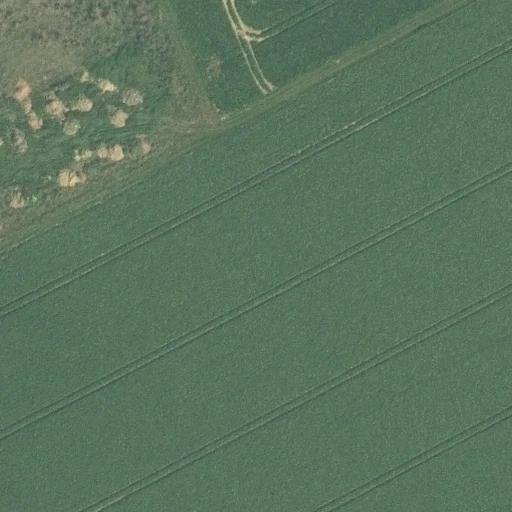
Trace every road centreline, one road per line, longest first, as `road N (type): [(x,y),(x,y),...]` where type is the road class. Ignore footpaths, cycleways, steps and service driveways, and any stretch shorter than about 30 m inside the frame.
road 1 (track): [(158,0),(213,132),(0,245)]
road 2 (track): [(464,0),(213,132)]
